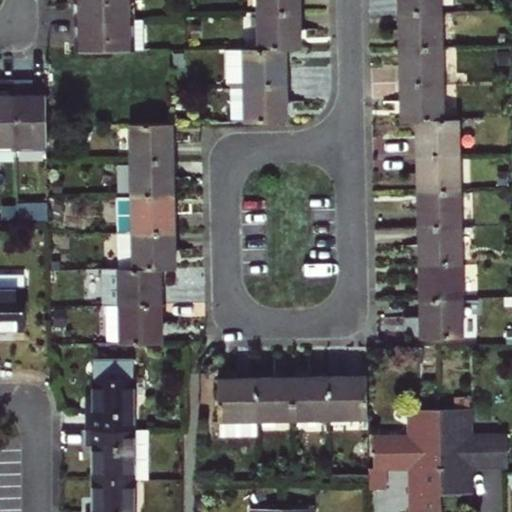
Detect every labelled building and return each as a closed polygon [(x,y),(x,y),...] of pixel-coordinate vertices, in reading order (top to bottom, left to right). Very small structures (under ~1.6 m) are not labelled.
[(75,2),(75,20),(132,19),(131,0),(80,0),(80,2),(75,2)] [(299,0),(259,0),(260,12),(300,11),(299,0)] [(440,10),(439,0),(398,0),(399,11),(440,10)] [(440,10),(399,11),(400,47),(440,47),(440,10)] [(260,47),(285,47),(301,46),(300,11),(260,12),(260,47)] [(80,50),(144,49),(143,19),(132,19),(75,20),(75,38),(80,38),(80,50)] [(245,85),(286,84),(285,47),(260,47),(244,48),(245,85)] [(441,82),(440,47),(400,47),(401,83),(441,82)] [(0,145),(18,146),(17,71),(0,70),(0,145)] [(48,145),(48,125),(48,92),(35,93),(35,70),(17,71),(18,146),(48,145)] [(442,118),(441,82),(401,83),(402,119),(416,119),(442,118)] [(286,118),(286,84),(245,85),(246,120),(286,118)] [(442,118),(416,119),(417,157),(458,155),(457,118),(442,118)] [(172,160),(172,122),(131,123),(132,160),(172,160)] [(417,157),(418,194),(458,194),(458,155),(417,157)] [(172,160),(132,160),(132,195),(173,195),(172,160)] [(458,194),(418,194),(418,233),(459,232),(458,194)] [(116,196),(119,231),(174,230),(173,195),(132,195),(116,196)] [(119,231),(120,268),(160,267),(174,267),(174,230),(119,231)] [(459,232),(418,233),(419,265),(459,265),(459,232)] [(419,265),(420,300),(460,299),(459,265),(419,265)] [(104,269),(105,303),(161,301),(160,267),(120,268),(104,269)] [(25,288),(0,287),(0,327),(26,328),(25,288)] [(420,300),(420,335),(460,335),(460,299),(420,300)] [(107,313),(107,342),(162,340),(161,301),(105,303),(105,313),(107,313)] [(87,427),(134,427),(133,356),(94,357),(94,413),(87,413),(87,427)] [(295,376),(296,418),(332,418),(331,375),(295,376)] [(331,375),(332,418),(368,417),(368,375),(331,375)] [(218,377),(219,419),(261,419),(261,376),(218,377)] [(261,376),(261,419),(296,418),(295,376),(261,376)] [(471,409),(440,410),(441,494),(470,493),(469,467),(508,466),(507,435),(472,435),(471,409)] [(375,468),(386,468),(414,468),(415,494),(412,494),(412,511),(441,511),(441,494),(440,410),(411,410),(411,436),(375,437),(375,468)] [(134,427),(87,427),(87,444),(94,444),(94,478),(134,478),(154,478),(153,427),(134,427)] [(369,468),(370,488),(387,488),(386,468),(375,468),(369,468)] [(133,511),(134,478),(94,478),(94,511),(133,511)]
